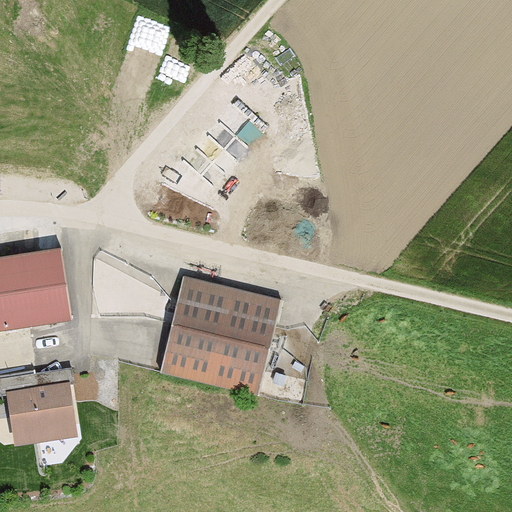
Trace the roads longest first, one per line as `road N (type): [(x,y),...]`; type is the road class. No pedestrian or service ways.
road 1 (track): [(102,214),(511,314)]
road 2 (track): [(102,214),(290,0)]
